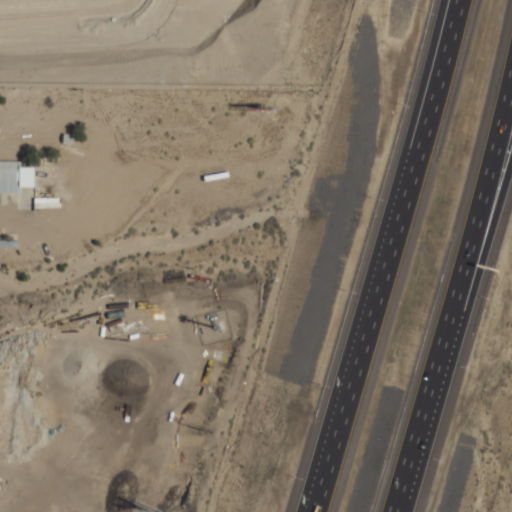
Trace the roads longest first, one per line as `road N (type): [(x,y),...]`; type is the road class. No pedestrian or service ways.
road 1 (motorway): [(460,0),(323,490)]
road 2 (motorway): [(397,511),(511,78)]
road 3 (motorway): [(443,0),(378,279)]
road 4 (motorway): [(438,369),(466,311),(511,163)]
road 5 (residential): [(0,43),(134,36),(157,22),(168,0)]
